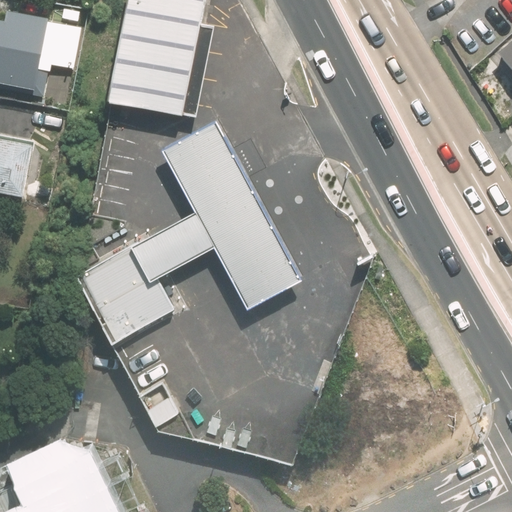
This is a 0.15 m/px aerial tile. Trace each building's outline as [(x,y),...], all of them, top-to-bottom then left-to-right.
[(131,0),(113,99),(187,114),(207,0),(131,0)] [(13,4),(12,9),(0,7),(0,76),(38,84),(36,92),(46,94),(50,71),(44,70),(44,65),(55,67),(56,61),(77,65),(85,24),(53,18),(55,12),(13,4)] [(511,42),(503,51),(511,60),(511,42)] [(143,238),(161,273),(220,246),(252,305),(307,276),(244,160),(220,117),(167,146),(200,207),(143,238)] [(0,186),(29,192),(38,139),(0,131),(0,186)] [(81,270),(116,339),(178,305),(161,273),(143,238),(141,235),(81,270)] [(78,402),(87,403),(88,392),(102,394),(108,352),(85,349),(78,402)] [(8,511),(121,511),(89,445),(31,473),(42,496),(8,511)]
